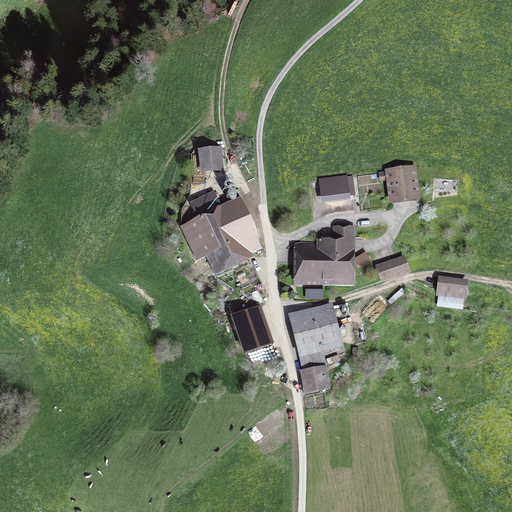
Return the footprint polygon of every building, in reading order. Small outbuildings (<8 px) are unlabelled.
[(201,154),(202,172),(221,170),(220,152),(201,154)] [(392,201),(417,198),(413,169),(388,172),(392,201)] [(352,178),(321,182),(323,198),(354,194),(352,178)] [(197,263),(206,258),(214,275),(222,271),(220,267),(252,251),(245,237),(249,235),(233,204),(181,229),(197,263)] [(334,229),(334,242),(318,242),(318,245),(301,245),(301,280),(323,280),(323,287),(354,287),(355,228),(334,229)] [(378,267),(383,281),(409,273),(404,258),(378,267)] [(440,280),(438,303),(464,306),(466,283),(440,280)] [(307,393),(328,389),(324,369),(316,371),(313,351),(341,343),(332,310),(291,320),(300,354),(307,393)] [(268,348),(255,311),(233,319),(247,355),(268,348)]
